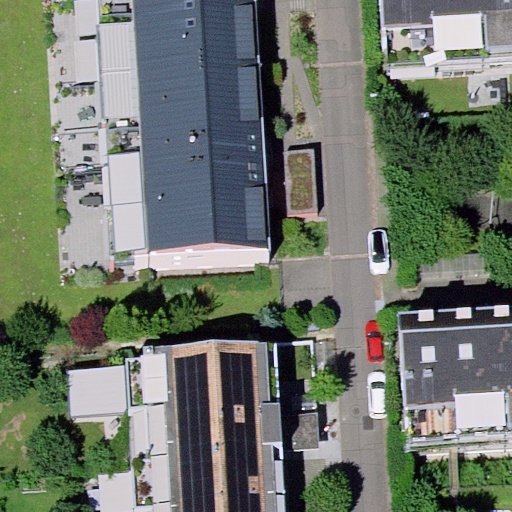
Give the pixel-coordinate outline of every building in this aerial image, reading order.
[(268,247),(254,0),(133,0),(147,254),(268,247)] [(511,0),(382,0),(388,81),(511,72),(511,0)] [(416,262),(416,283),(489,281),(489,260),(416,262)] [(511,318),(401,326),(410,461),(511,454),(511,318)] [(276,358),(128,367),(132,419),(175,416),(178,466),(134,469),(136,511),(286,511),(283,457),(321,454),(319,418),(280,420),(276,358)]
